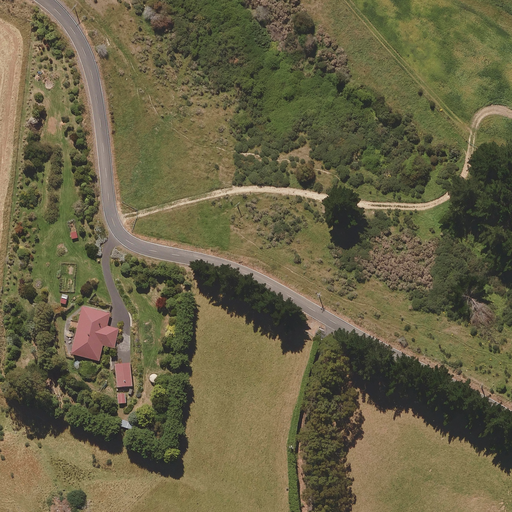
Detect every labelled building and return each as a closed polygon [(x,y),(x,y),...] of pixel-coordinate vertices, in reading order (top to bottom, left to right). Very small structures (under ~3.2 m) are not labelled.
[(59,303),(66,305),(68,296),(62,294),(59,303)] [(110,313),(82,306),(70,354),(99,361),(103,345),(114,348),(119,329),(107,326),(110,313)] [(132,386),(131,363),(116,364),(117,387),(132,386)] [(126,393),(118,394),(118,404),(126,404),(126,393)] [(135,422),(122,420),(121,427),(133,429),(135,422)]
